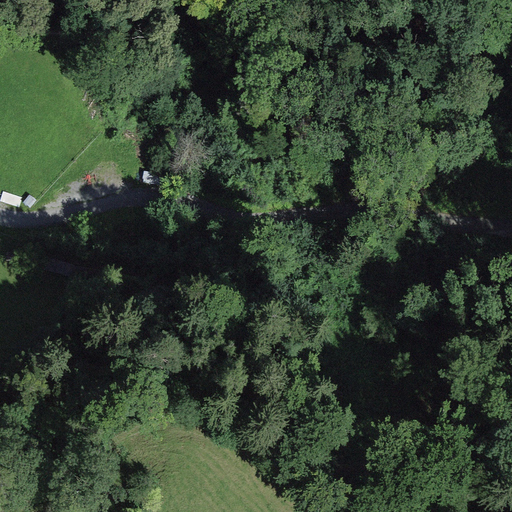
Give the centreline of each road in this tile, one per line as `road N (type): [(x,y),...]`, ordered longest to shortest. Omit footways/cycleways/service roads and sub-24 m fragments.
road 1 (track): [(511,231),(383,209),(253,220),(142,195),(57,217),(0,216)]
road 2 (track): [(371,511),(251,339),(195,293),(0,243)]
